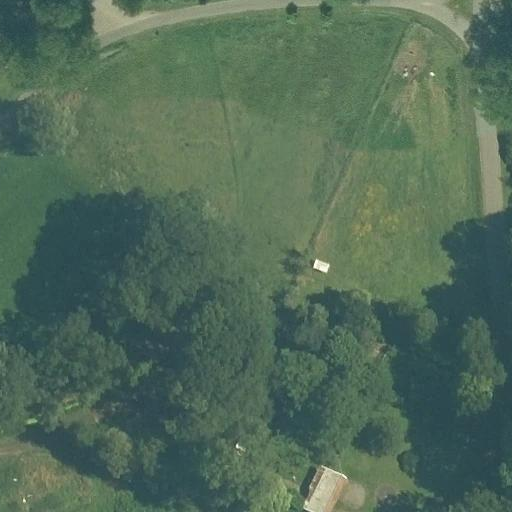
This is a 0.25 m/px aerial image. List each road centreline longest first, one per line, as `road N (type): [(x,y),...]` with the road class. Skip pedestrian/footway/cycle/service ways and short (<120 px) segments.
road 1 (residential): [(474,1),(511,511)]
road 2 (residential): [(474,1),(276,2),(128,20)]
road 3 (residential): [(128,20),(0,140)]
